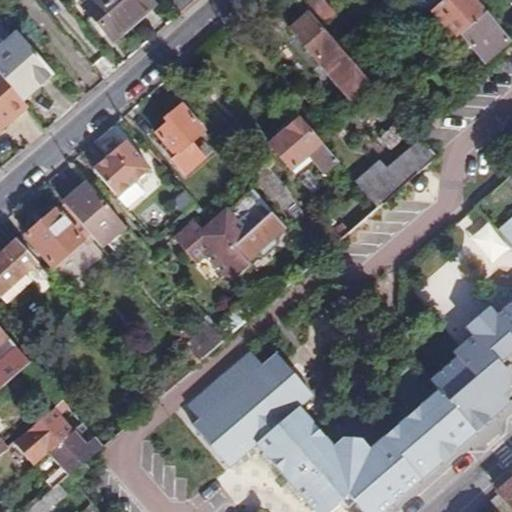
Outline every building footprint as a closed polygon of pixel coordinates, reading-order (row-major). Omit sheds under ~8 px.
[(158,6),(152,0),(99,0),(89,9),(96,17),(92,20),(106,37),(110,33),(116,41),(158,6)] [(168,0),(180,14),(195,0),(168,0)] [(320,0),(295,0),(308,15),(319,28),(334,15),(320,0)] [(428,0),(423,6),(478,67),(508,40),(471,0),(428,0)] [(319,28),(308,15),(289,32),(348,100),(368,83),(345,57),(319,28)] [(55,76),(17,33),(0,48),(0,74),(24,102),(55,76)] [(24,102),(0,74),(0,132),(29,107),(24,102)] [(205,133),(181,106),(163,122),(166,127),(156,136),(168,149),(164,153),(185,175),(191,170),(192,171),(211,154),(198,139),(205,133)] [(338,162),(296,113),(277,131),(282,136),(270,147),(289,170),(291,169),(292,171),(311,155),(326,173),(338,162)] [(390,149),(410,131),(400,120),(380,137),(390,149)] [(125,142),(93,169),(119,199),(138,182),(150,171),(125,142)] [(356,183),(378,208),(435,159),(420,143),(375,181),(368,172),(356,183)] [(253,179),(242,165),(233,173),(249,191),(257,183),(253,179)] [(253,179),(257,183),(258,184),(272,173),(267,168),(253,179)] [(323,186),(310,170),(302,178),(315,194),(323,186)] [(258,184),(322,258),(343,239),(322,215),(313,223),(299,207),(292,197),(272,173),(258,184)] [(64,205),(89,234),(102,248),(125,228),(85,181),(61,202),(64,205)] [(138,182),(119,199),(128,209),(146,193),(138,182)] [(82,240),(89,234),(64,205),(57,212),(82,240)] [(229,280),(286,231),(271,214),(245,236),(219,206),(195,226),(187,217),(168,233),(191,260),(203,250),(229,280)] [(51,267),(82,240),(57,212),(26,239),(51,267)] [(511,220),(498,232),(511,247),(511,220)] [(486,221),(467,235),(488,263),(507,249),(486,221)] [(44,272),(18,243),(0,258),(0,296),(1,296),(8,304),(44,272)] [(224,343),(277,297),(269,287),(216,334),(224,343)] [(194,428),(214,449),(242,424),(260,445),(317,511),(333,511),(349,499),(360,511),(385,511),(511,404),(505,396),(508,391),(509,384),(509,380),(508,375),(505,371),(506,370),(499,362),(511,350),(511,304),(495,319),(491,315),(484,315),(470,327),(469,334),(473,339),(454,356),(457,361),(432,383),(440,393),(373,452),(364,440),(346,439),(336,448),(302,409),(315,398),(278,356),(264,367),(252,353),(190,408),(201,422),(194,428)] [(201,363),(224,343),(216,334),(211,328),(187,347),(201,363)] [(0,389),(30,363),(19,351),(17,348),(16,349),(0,331),(0,389)] [(193,370),(201,363),(187,347),(181,340),(174,347),(186,361),(193,370)] [(19,351),(30,363),(50,386),(58,379),(27,344),(19,351)] [(506,370),(511,364),(511,350),(499,362),(506,370)] [(165,394),(193,370),(186,361),(158,386),(165,394)] [(148,392),(156,402),(165,394),(158,386),(157,384),(148,392)] [(50,455),(84,425),(75,414),(65,423),(60,417),(70,409),(64,401),(15,444),(26,458),(29,455),(39,447),(48,457),(50,455)] [(242,424),(214,449),(232,471),(260,445),(242,424)] [(52,492),(57,488),(67,479),(104,447),(84,425),(50,455),(64,470),(46,485),(52,492)] [(0,455),(8,449),(0,439),(0,455)] [(38,466),(48,457),(39,447),(29,455),(38,466)] [(511,480),(499,492),(511,507),(511,480)] [(52,492),(29,511),(48,511),(65,497),(57,488),(52,492)]
